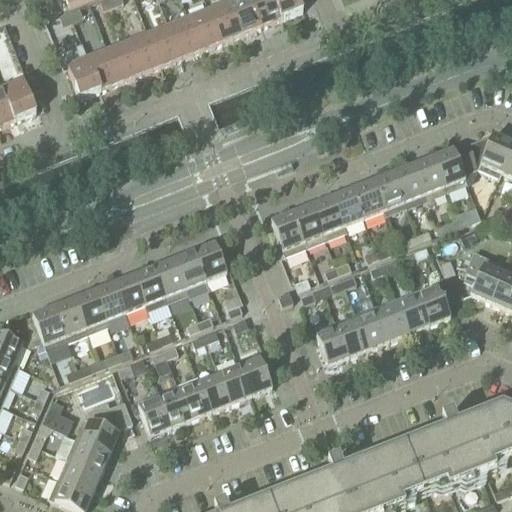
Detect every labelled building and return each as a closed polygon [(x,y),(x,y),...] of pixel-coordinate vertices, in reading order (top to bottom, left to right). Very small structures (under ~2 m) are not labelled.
[(98,0),(64,0),(69,12),(98,0)] [(123,8),(119,0),(114,0),(110,2),(114,12),(123,8)] [(271,0),(250,0),(249,1),(261,33),(282,25),(271,0)] [(295,0),(271,0),(282,25),(302,17),(295,0)] [(249,1),(229,9),(241,41),(261,33),(249,1)] [(114,12),(110,2),(99,6),(103,16),(114,12)] [(229,9),(208,17),(221,49),(241,41),(229,9)] [(69,18),(73,28),(83,24),(79,14),(69,18)] [(208,17),(188,25),(201,57),(221,49),(208,17)] [(63,32),(73,28),(69,18),(59,22),(63,32)] [(188,25),(168,33),(181,65),(201,57),(188,25)] [(168,33),(148,41),(161,73),(181,65),(168,33)] [(141,81),(161,73),(148,41),(128,49),(141,81)] [(128,49),(107,57),(120,89),(141,81),(128,49)] [(79,105),(100,97),(87,65),(81,50),(57,59),(64,75),(67,74),(79,105)] [(107,57),(87,65),(100,97),(120,89),(107,57)] [(2,95),(15,127),(36,119),(23,87),(2,95)] [(2,95),(0,95),(0,133),(15,127),(2,95)] [(463,181),(477,176),(499,185),(501,180),(499,179),(511,149),(492,141),(467,151),(467,150),(453,156),(463,181)] [(511,149),(499,179),(501,180),(511,184),(511,149)] [(465,186),(463,181),(453,156),(432,164),(444,194),(446,200),(467,192),(465,186)] [(444,194),(432,164),(412,172),(424,202),(426,207),(428,213),(435,210),(433,205),(446,200),(444,194)] [(424,202),(412,172),(392,179),(406,215),(426,207),(424,202)] [(384,217),(382,218),(385,224),(406,215),(392,179),(372,188),(384,217)] [(352,195),(364,225),(382,218),(384,217),(372,188),(352,195)] [(332,203),(346,239),(344,233),(364,225),(352,195),(332,203)] [(312,211),(326,247),(346,239),(332,203),(312,211)] [(326,247),(312,211),(291,219),(305,255),(306,255),(307,255),(324,248),(324,247),(326,247)] [(492,222),(502,227),(506,218),(495,214),(492,222)] [(511,221),(506,218),(502,227),(511,230),(511,221)] [(305,255),(291,219),(270,228),(284,263),(305,255)] [(468,221),(457,225),(460,233),(471,229),(468,221)] [(460,233),(457,225),(445,230),(448,238),(460,233)] [(428,237),(417,241),(420,249),(431,245),(428,237)] [(420,249),(417,241),(404,246),(408,254),(420,249)] [(214,250),(194,258),(205,288),(226,280),(214,250)] [(377,257),(380,265),(391,261),(388,253),(377,257)] [(429,262),(425,253),(414,258),(417,266),(429,262)] [(367,270),(380,265),(377,257),(364,262),(367,270)] [(194,258),(173,266),(185,296),(187,301),(189,306),(209,298),(205,288),(194,258)] [(490,310),(503,280),(506,273),(473,258),(465,278),(477,284),(470,301),(490,310)] [(187,301),(185,296),(173,266),(153,274),(165,304),(167,309),(187,301)] [(382,271),(385,279),(396,274),(393,266),(382,271)] [(336,273),(339,281),(351,277),(347,269),(336,273)] [(373,284),(385,279),(382,271),(370,276),(373,284)] [(327,286),(339,281),(336,273),(324,278),(327,286)] [(167,309),(165,304),(153,274),(134,282),(145,311),(144,312),(147,318),(167,310),(167,309)] [(474,284),(466,280),(463,286),(472,290),(474,284)] [(490,310),(510,318),(511,313),(511,283),(503,280),(490,310)] [(134,282),(113,290),(125,319),(144,312),(145,311),(134,282)] [(342,287),(345,295),(356,290),(353,282),(342,287)] [(295,290),(298,298),(310,293),(306,285),(295,290)] [(333,300),(345,295),(342,287),(329,291),(333,300)] [(415,297),(429,333),(450,324),(436,289),(415,297)] [(93,298),(104,327),(125,319),(113,290),(93,298)] [(458,292),(449,295),(454,307),(463,304),(458,292)] [(429,333),(415,297),(396,305),(410,340),(429,333)] [(104,327),(93,298),(72,306),(86,341),(106,333),(104,327)] [(293,309),(288,298),(277,302),(282,314),(293,309)] [(315,307),(312,298),(300,303),(303,311),(315,307)] [(375,313),(377,318),(389,349),(410,340),(396,305),(375,313)] [(52,314),(66,349),(86,341),(72,306),(52,314)] [(242,320),(239,311),(227,316),(230,324),(242,320)] [(389,349),(377,318),(375,313),(373,314),(355,321),(369,356),(389,349)] [(31,322),(42,347),(43,351),(45,357),(66,349),(52,314),(32,322),(31,322)] [(355,321),(335,329),(349,365),(369,356),(355,321)] [(0,341),(0,367),(13,373),(14,371),(22,351),(27,353),(42,347),(31,322),(8,331),(3,343),(0,341)] [(209,323),(198,328),(201,336),(213,331),(209,323)] [(244,325),(232,330),(235,338),(247,333),(244,325)] [(189,340),(201,336),(198,328),(186,332),(189,340)] [(349,365),(335,329),(314,337),(328,373),(349,365)] [(215,337),(203,341),(206,350),(218,345),(215,337)] [(161,352),(172,347),(169,339),(158,343),(161,352)] [(195,354),(206,350),(203,341),(191,346),(195,354)] [(149,356),(161,352),(158,343),(146,348),(149,356)] [(43,351),(36,354),(40,363),(47,361),(45,357),(43,351)] [(175,353),(164,357),(167,365),(178,361),(175,353)] [(129,355),(117,359),(120,368),(132,363),(129,355)] [(154,370),(167,365),(164,357),(151,362),(154,370)] [(109,372),(120,368),(117,359),(105,364),(109,372)] [(236,368),(239,373),(251,403),(272,395),(258,359),(236,368)] [(0,388),(11,394),(19,373),(14,371),(13,373),(0,367),(0,388)] [(89,371),(76,376),(80,384),(92,379),(89,371)] [(130,371),(118,375),(121,383),(133,379),(130,371)] [(219,381),(231,411),(251,403),(239,373),(219,381)] [(69,388),(80,384),(76,376),(65,380),(69,388)] [(210,419),(231,411),(219,381),(199,389),(210,419)] [(199,389),(199,388),(197,383),(177,391),(191,427),(210,419),(199,389)] [(0,413),(2,414),(11,394),(0,388),(0,413)] [(177,391),(156,399),(171,435),(191,427),(177,391)] [(44,408),(49,397),(41,394),(36,405),(44,408)] [(171,435),(156,399),(135,407),(149,443),(171,435)] [(39,420),(44,408),(36,405),(31,417),(39,420)] [(83,425),(75,445),(110,461),(119,440),(118,440),(118,439),(117,436),(125,433),(126,437),(135,434),(129,422),(124,409),(109,414),(107,409),(87,417),(83,425)] [(429,442),(405,451),(424,499),(446,490),(448,495),(496,476),(494,471),(511,463),(511,451),(504,432),(511,428),(511,417),(502,413),(456,431),(452,421),(441,425),(447,440),(431,447),(429,442)] [(27,448),(32,437),(24,433),(19,444),(27,448)] [(37,439),(33,450),(41,454),(45,443),(37,439)] [(66,465),(101,480),(110,461),(75,445),(64,441),(55,460),(66,465)] [(22,460),(27,448),(19,444),(14,456),(22,460)] [(35,466),(41,454),(33,450),(27,462),(35,466)] [(327,470),(330,477),(331,480),(290,496),(268,505),(271,511),(404,511),(402,507),(424,499),(405,451),(343,476),(339,465),(327,470)] [(66,465),(58,485),(93,500),(101,480),(66,465)] [(9,489),(14,477),(6,474),(1,485),(9,489)] [(15,491),(23,495),(28,483),(20,479),(15,491)] [(62,511),(87,511),(93,500),(58,485),(49,506),(62,511)] [(511,486),(510,491),(493,498),(496,506),(511,500),(511,486)]
